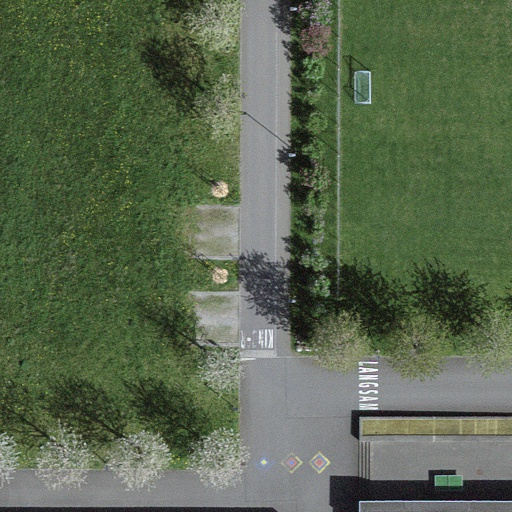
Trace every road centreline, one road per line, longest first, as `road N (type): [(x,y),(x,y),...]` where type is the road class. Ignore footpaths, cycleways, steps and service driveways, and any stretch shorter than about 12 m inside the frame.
road 1 (residential): [(260,0),(260,387)]
road 2 (residential): [(263,492),(0,492)]
road 3 (residential): [(322,384),(511,384)]
